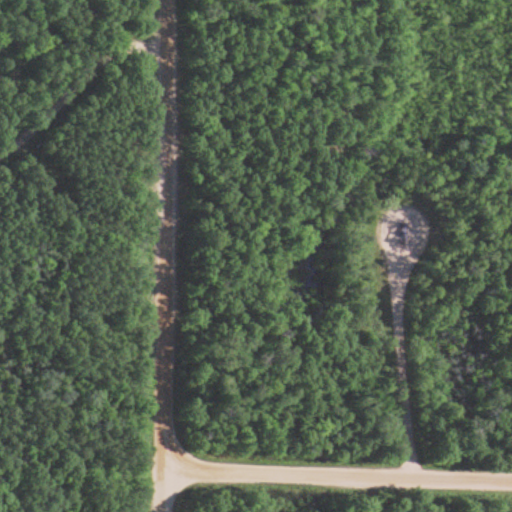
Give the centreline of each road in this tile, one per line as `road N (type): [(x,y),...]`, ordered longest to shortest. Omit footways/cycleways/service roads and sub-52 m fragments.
road 1 (residential): [(164,511),(168,0)]
road 2 (residential): [(511,483),(165,472)]
road 3 (residential): [(168,51),(36,92),(0,119)]
